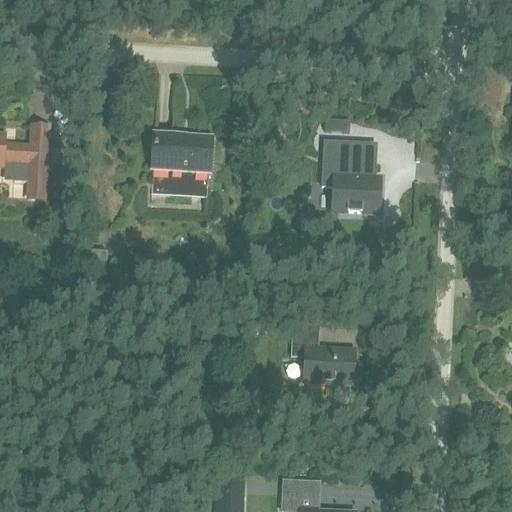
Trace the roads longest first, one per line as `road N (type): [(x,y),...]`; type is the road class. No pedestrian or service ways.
road 1 (unclassified): [(454,70),(0,44)]
road 2 (unclassified): [(437,511),(454,70)]
